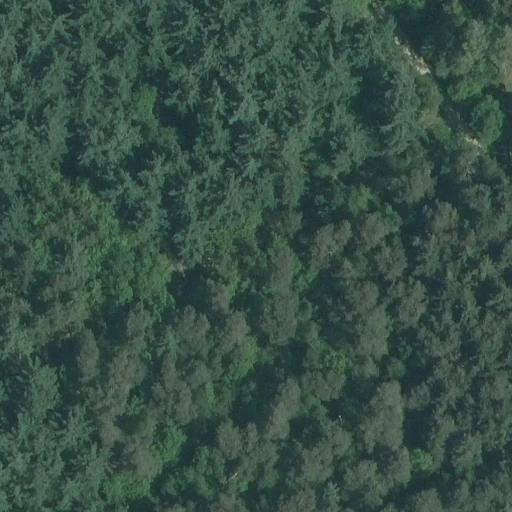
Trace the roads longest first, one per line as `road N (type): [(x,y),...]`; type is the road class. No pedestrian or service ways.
road 1 (track): [(0,376),(511,108)]
road 2 (track): [(511,191),(382,0)]
